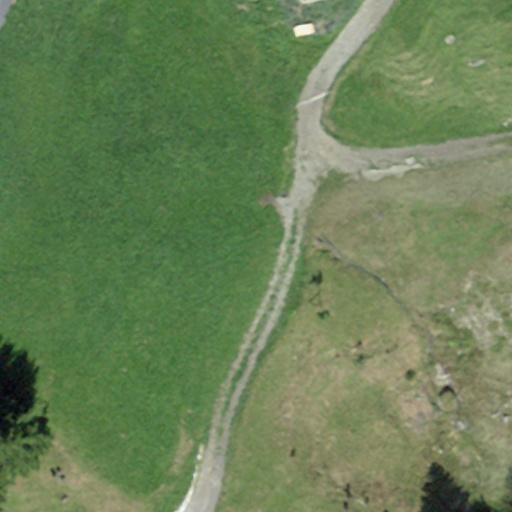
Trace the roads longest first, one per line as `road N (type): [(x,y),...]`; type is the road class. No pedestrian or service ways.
road 1 (track): [(205,511),(244,358),(285,284),(314,136)]
road 2 (track): [(381,0),(312,96),(314,136),(335,150),(391,163),(511,143)]
